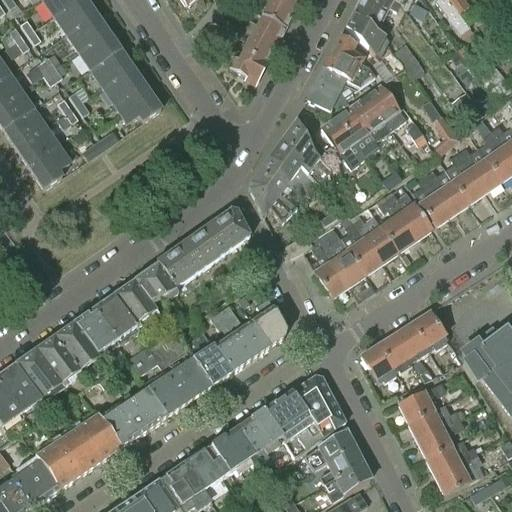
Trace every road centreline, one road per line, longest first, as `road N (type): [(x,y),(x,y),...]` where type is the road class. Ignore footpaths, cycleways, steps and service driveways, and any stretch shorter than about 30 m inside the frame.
road 1 (residential): [(0,350),(199,209),(242,161)]
road 2 (residential): [(81,511),(324,351)]
road 3 (residential): [(324,351),(511,229)]
road 4 (residential): [(242,161),(135,0)]
road 5 (residential): [(242,161),(328,0)]
road 6 (residential): [(403,511),(324,351)]
